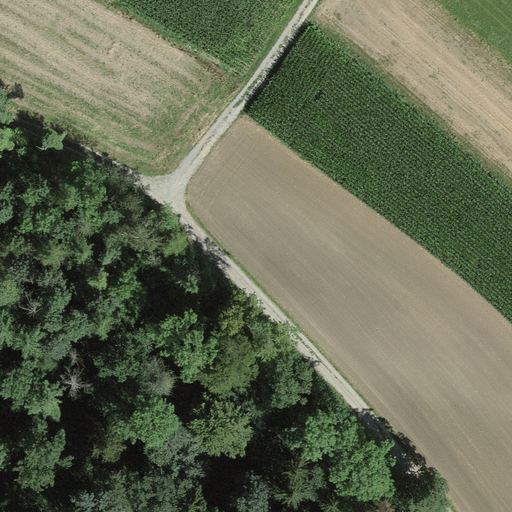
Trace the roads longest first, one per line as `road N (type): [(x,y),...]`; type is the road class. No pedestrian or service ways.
road 1 (track): [(449,511),(163,199),(0,119)]
road 2 (track): [(163,199),(309,0)]
